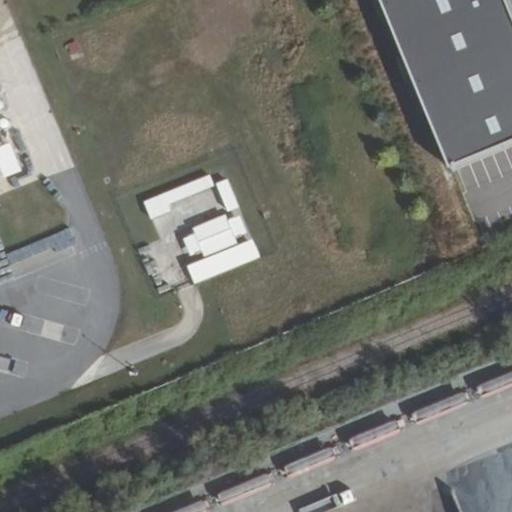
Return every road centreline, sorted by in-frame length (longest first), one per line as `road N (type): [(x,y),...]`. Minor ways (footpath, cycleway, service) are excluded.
road 1 (unknown): [(0,405),(59,365),(87,281),(77,204),(0,26)]
road 2 (unknown): [(511,408),(266,507)]
